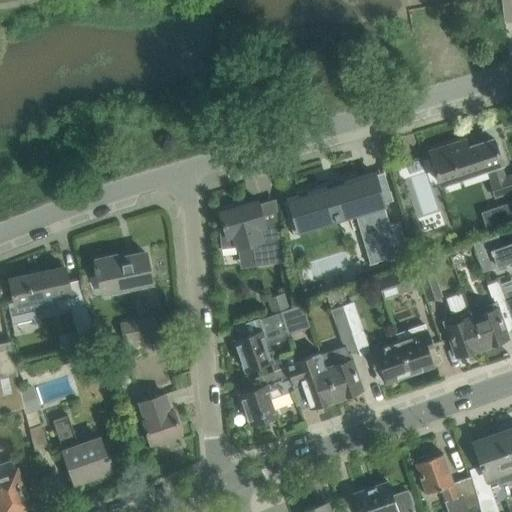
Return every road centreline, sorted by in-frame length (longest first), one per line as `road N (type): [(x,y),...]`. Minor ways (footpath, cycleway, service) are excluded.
road 1 (residential): [(185,171),(511,73)]
road 2 (residential): [(225,482),(212,431),(185,171)]
road 3 (residential): [(225,482),(511,380)]
road 4 (residential): [(0,235),(185,171)]
